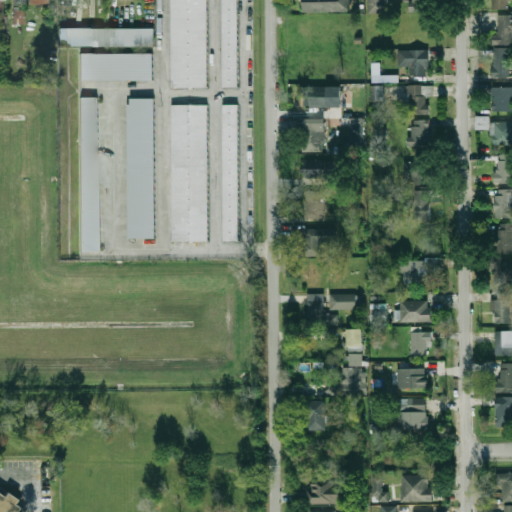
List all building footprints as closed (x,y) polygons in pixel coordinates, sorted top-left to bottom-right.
[(171,0),(171,87),(207,87),(207,0),(171,0)] [(223,0),(223,87),(237,87),(237,0),(223,0)] [(348,12),(348,0),(304,0),(304,12),(348,12)] [(368,0),(368,13),(384,13),(383,0),(368,0)] [(427,0),(410,0),(410,11),(427,11),(427,0)] [(509,0),(492,0),(492,8),(509,8),(509,0)] [(25,24),(26,11),(14,10),(14,24),(25,24)] [(511,15),(497,15),(497,44),(511,44),(511,15)] [(155,45),(61,47),(60,29),(155,28),(155,45)] [(511,77),(511,47),(493,47),(493,77),(511,77)] [(410,75),(429,75),(429,50),(399,50),(399,67),(410,67),(410,75)] [(81,56),(153,56),(153,83),(81,83),(81,56)] [(342,107),(341,85),(303,86),(304,107),(342,107)] [(383,85),(370,86),(370,101),(383,101),(383,85)] [(434,85),(408,85),(408,114),(429,114),(429,96),(434,96),(434,85)] [(492,111),(511,111),(511,87),(492,87),(492,111)] [(80,99),(100,99),(100,251),(81,252),(80,99)] [(156,240),(130,240),(129,106),(132,106),(132,101),(156,101),(156,240)] [(224,241),(239,241),(238,104),(223,104),(224,241)] [(208,105),(172,105),(172,241),(208,241),(208,105)] [(325,118),(303,118),(303,151),(325,151),(325,118)] [(364,118),(351,118),(352,149),(364,149),(364,118)] [(411,120),(411,148),(429,148),(429,120),(411,120)] [(511,122),(493,122),(493,145),(511,145),(511,122)] [(385,128),(374,128),(374,141),(385,141),(385,128)] [(306,159),(306,177),(334,177),(334,159),(306,159)] [(495,183),(511,183),(511,159),(495,159),(495,183)] [(404,179),(432,179),(432,160),(404,160),(404,179)] [(511,189),(495,189),(495,219),(511,219),(511,189)] [(414,220),(430,220),(430,190),(414,190),(414,220)] [(325,191),(306,191),(306,219),(325,219),(325,191)] [(511,252),(511,223),(495,223),(495,252),(511,252)] [(306,256),(323,256),(323,242),(334,242),(334,228),(306,228),(306,256)] [(410,270),(404,270),(404,284),(435,284),(435,260),(410,260),(410,270)] [(511,262),(510,262),(510,260),(495,260),(495,285),(511,285),(511,262)] [(325,294),(306,293),(305,325),(338,325),(339,314),(324,314),(325,294)] [(511,293),(495,293),(495,323),(511,323),(511,293)] [(361,294),(330,294),(330,309),(361,309),(361,294)] [(430,322),(430,300),(400,300),(400,322),(430,322)] [(363,329),(348,329),(348,351),(363,351),(363,329)] [(429,356),(429,331),(410,331),(410,356),(429,356)] [(511,355),(511,331),(501,331),(501,355),(511,355)] [(329,394),(364,395),(365,354),(350,353),(349,366),(345,366),(344,384),(330,384),(329,394)] [(511,363),(498,363),(498,392),(511,392),(511,363)] [(397,369),(397,389),(428,389),(428,369),(397,369)] [(511,397),(498,397),(498,426),(511,426),(511,397)] [(398,429),(427,429),(427,398),(413,398),(413,412),(398,412),(398,429)] [(325,430),(325,401),(306,401),(306,430),(325,430)] [(502,484),(502,500),(511,500),(511,473),(497,473),(497,484),(502,484)] [(432,501),(432,475),(402,475),(402,501),(432,501)] [(372,501),(388,502),(388,492),(382,491),(383,477),(373,476),(372,501)] [(308,504),(344,504),(344,481),(308,481),(308,504)] [(0,511),(0,496),(3,499),(7,494),(16,502),(13,506),(20,510),(18,511),(0,511)]
